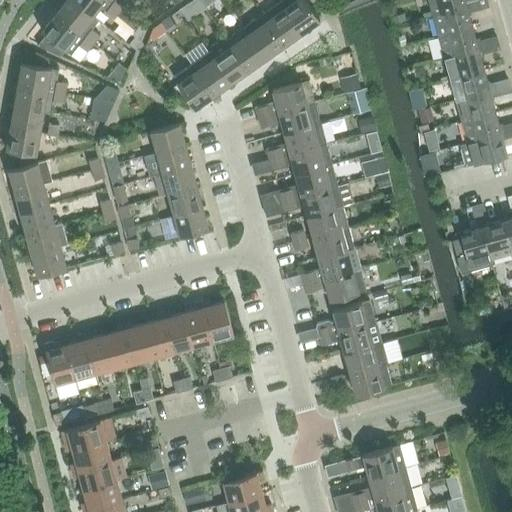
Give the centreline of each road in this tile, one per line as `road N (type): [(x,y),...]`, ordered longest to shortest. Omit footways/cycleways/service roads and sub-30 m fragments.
road 1 (residential): [(0,329),(259,255)]
road 2 (residential): [(313,436),(511,380)]
road 3 (residential): [(313,436),(259,255)]
road 4 (residential): [(259,255),(225,118)]
road 5 (unclassified): [(29,511),(0,392)]
